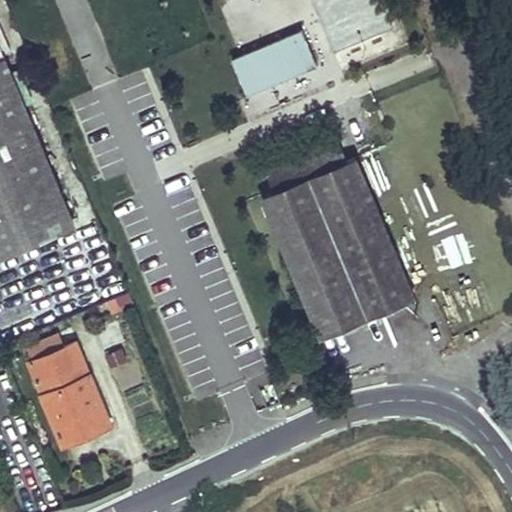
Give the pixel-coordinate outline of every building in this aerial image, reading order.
[(303,26),(235,54),(249,88),(317,60),(303,26)] [(0,251),(74,220),(5,54),(0,55),(0,251)] [(339,139),(266,170),(276,191),(265,196),(325,335),(415,296),(358,157),(348,161),(339,139)] [(35,357),(66,343),(60,330),(29,343),(35,357)] [(35,357),(29,359),(63,442),(111,422),(76,339),(66,343),(35,357)]
